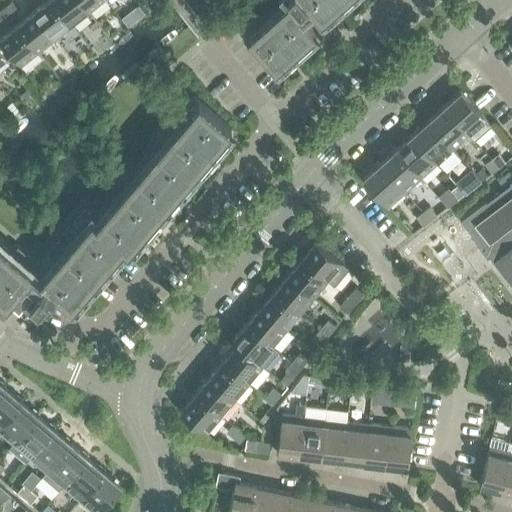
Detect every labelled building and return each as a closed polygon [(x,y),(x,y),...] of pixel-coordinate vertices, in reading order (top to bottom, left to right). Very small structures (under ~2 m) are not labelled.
[(11,0),(10,0),(1,7),(9,18),(19,10),(11,0)] [(46,0),(43,0),(28,12),(50,39),(67,26),(46,0)] [(73,0),(46,0),(67,26),(83,13),(73,0)] [(73,0),(83,13),(99,0),(73,0)] [(323,12),(336,0),(280,0),(251,26),(247,22),(243,26),(275,61),(327,16),(323,12)] [(1,7),(0,8),(0,17),(3,22),(9,18),(1,7)] [(28,12),(11,25),(33,53),(50,39),(28,12)] [(125,13),(121,16),(128,25),(132,22),(125,13)] [(0,36),(20,63),(33,53),(11,25),(0,34),(0,36)] [(27,87),(20,93),(23,98),(31,91),(27,87)] [(445,102),(469,129),(475,136),(492,122),(462,87),(445,102)] [(2,301),(14,312),(24,301),(34,309),(51,290),(67,304),(119,244),(124,248),(231,122),(195,91),(192,94),(196,98),(166,132),(162,128),(157,134),(161,138),(131,172),(128,169),(122,175),(126,178),(92,218),(80,208),(35,261),(14,244),(8,251),(0,244),(0,300),(1,301),(2,301)] [(445,102),(429,117),(452,144),(469,129),(445,102)] [(429,117),(413,130),(437,157),(452,144),(429,117)] [(413,130),(397,145),(420,172),(437,157),(413,130)] [(397,145),(381,159),(404,186),(420,172),(397,145)] [(498,151),(492,156),(500,165),(506,161),(498,151)] [(492,172),(500,165),(492,156),(484,162),(492,172)] [(387,201),(404,186),(381,159),(364,174),(387,201)] [(474,171),(464,178),(471,187),(481,180),(474,171)] [(509,171),(501,178),(505,183),(508,181),(511,177),(511,175),(511,174),(509,171)] [(464,178),(459,182),(466,191),(471,187),(464,178)] [(485,199),(460,219),(482,248),(484,246),(493,258),(491,260),(511,287),(511,178),(509,181),(510,182),(486,200),(485,199)] [(457,198),(466,191),(459,182),(450,189),(457,198)] [(448,187),(438,195),(447,206),(457,198),(450,189),(448,187)] [(430,205),(424,209),(431,217),(436,213),(430,205)] [(422,224),(431,217),(424,209),(416,215),(422,224)] [(298,255),(325,278),(332,283),(346,266),(313,238),(298,255)] [(298,255),(284,272),(312,294),(325,278),(298,255)] [(284,272),(270,288),(298,311),(312,294),(284,272)] [(354,285),(346,295),(353,301),(361,291),(354,285)] [(270,288),(256,305),(284,327),(298,311),(270,288)] [(345,311),(353,301),(346,295),(337,304),(345,311)] [(256,305),(243,321),(270,344),(284,327),(256,305)] [(326,317),(318,328),(325,334),(334,324),(326,317)] [(228,338),(233,342),(234,342),(256,360),(260,363),(260,364),(262,366),(276,349),(270,344),(243,321),(228,338)] [(316,345),(325,334),(318,328),(309,338),(316,345)] [(260,363),(256,360),(234,342),(233,342),(220,358),(246,380),(260,364),(260,363)] [(298,351),(290,361),(297,367),(306,357),(298,351)] [(220,358),(205,375),(232,397),(246,380),(220,358)] [(284,384),(297,367),(290,361),(283,368),(283,373),(278,379),(284,384)] [(301,381),(309,383),(310,374),(303,373),(301,381)] [(330,377),(310,374),(309,383),(329,386),(330,377)] [(205,375),(191,392),(218,414),(232,397),(205,375)] [(339,388),(349,390),(350,381),(341,379),(339,388)] [(361,383),(350,381),(349,390),(360,391),(361,383)] [(0,387),(0,419),(19,398),(3,384),(0,387)] [(273,386),(264,397),(272,404),(281,393),(273,386)] [(382,395),(391,397),(392,388),(383,386),(382,395)] [(403,390),(392,388),(391,397),(402,398),(403,390)] [(204,431),(218,414),(191,392),(177,408),(204,431)] [(0,419),(0,429),(12,440),(36,412),(19,398),(0,419)] [(297,454),(302,414),(304,405),(295,403),(294,413),(279,411),(274,452),(297,454)] [(304,405),(302,414),(297,454),(318,457),(325,407),(304,405)] [(346,410),(325,407),(318,457),(339,459),(345,419),(346,410)] [(502,414),(511,417),(511,409),(503,407),(502,414)] [(259,418),(271,428),(269,415),(264,411),(259,418)] [(23,460),(28,454),(51,426),(36,412),(12,440),(7,447),(23,460)] [(339,459),(361,462),(366,422),(345,419),(339,459)] [(361,462),(382,465),(387,424),(366,422),(361,462)] [(408,427),(387,424),(382,465),(404,467),(408,427)] [(28,454),(45,468),(68,440),(51,426),(28,454)] [(498,490),(508,451),(511,439),(489,433),(476,484),(498,490)] [(243,448),(256,450),(258,440),(246,437),(245,437),(243,448)] [(270,441),(246,437),(258,440),(256,450),(268,452),(270,441)] [(56,489),(61,483),(85,455),(68,440),(45,468),(39,475),(56,489)] [(511,451),(508,451),(498,490),(511,493),(511,451)] [(61,483),(77,496),(100,468),(85,455),(61,483)] [(118,483),(100,468),(77,496),(94,510),(118,483)] [(218,471),(215,481),(223,483),(226,473),(218,471)] [(248,511),(254,484),(231,479),(224,511),(248,511)] [(16,492),(21,496),(28,488),(23,484),(16,492)] [(248,511),(270,511),(275,489),(254,484),(248,511)] [(36,495),(28,488),(21,496),(29,503),(36,495)] [(291,511),(296,493),(275,489),(270,511),(291,511)] [(291,511),(314,511),(318,498),(296,493),(291,511)] [(314,511),(336,511),(339,502),(318,498),(314,511)] [(336,511),(358,511),(360,507),(339,502),(336,511)]
